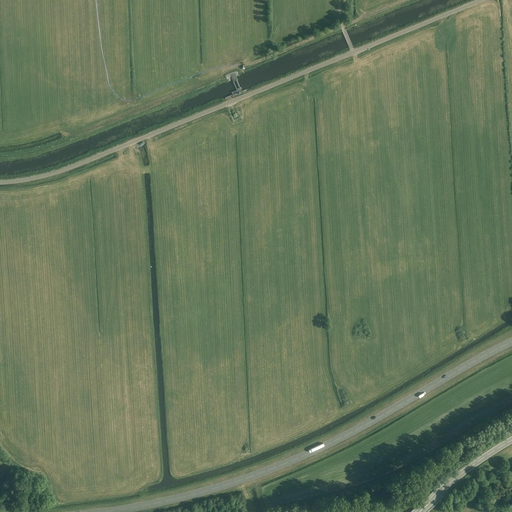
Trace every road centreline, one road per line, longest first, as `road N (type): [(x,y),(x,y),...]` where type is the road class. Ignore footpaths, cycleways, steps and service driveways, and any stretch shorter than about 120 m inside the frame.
road 1 (unclassified): [(0,182),(62,171),(481,0)]
road 2 (primary): [(104,511),(289,461),(511,342)]
